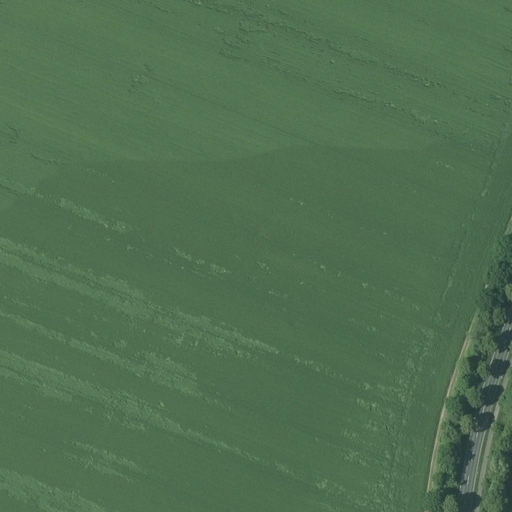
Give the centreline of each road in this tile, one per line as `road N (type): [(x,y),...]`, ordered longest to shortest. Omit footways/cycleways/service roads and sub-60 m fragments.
road 1 (track): [(427,511),(452,383),(511,220)]
road 2 (tertiary): [(462,511),(477,432),(511,324)]
